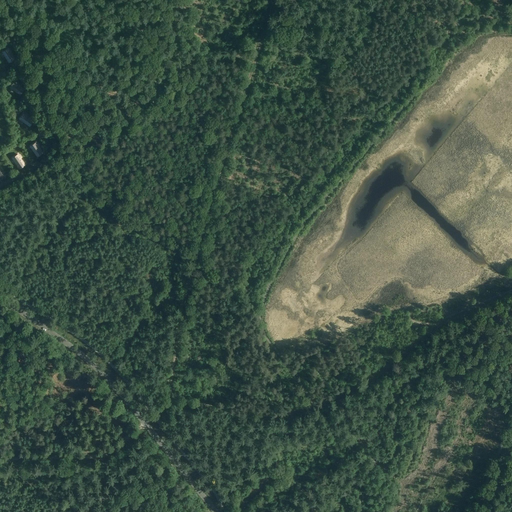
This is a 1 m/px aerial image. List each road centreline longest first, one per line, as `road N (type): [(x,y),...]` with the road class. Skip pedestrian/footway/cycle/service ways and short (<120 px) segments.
road 1 (track): [(177,349),(191,264),(270,0)]
road 2 (tertiary): [(216,511),(132,406),(61,337),(0,294)]
road 3 (track): [(504,291),(451,310),(383,370),(315,405)]
road 4 (track): [(0,459),(102,454),(169,402)]
